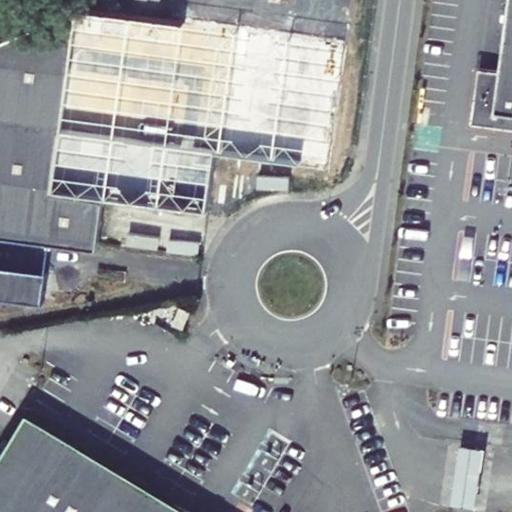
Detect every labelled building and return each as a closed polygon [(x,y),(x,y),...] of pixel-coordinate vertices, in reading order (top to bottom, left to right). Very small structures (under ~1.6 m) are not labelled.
[(187,0),(185,16),(79,2),(62,124),(0,115),(0,230),(103,245),(110,193),(213,207),(222,146),(331,161),(352,0),(187,0)] [(0,36),(0,115),(62,124),(79,2),(0,36)] [(511,33),(508,71),(485,68),(478,123),(511,127),(511,33)] [(49,298),(53,267),(0,260),(0,307),(1,307),(3,292),(49,298)] [(193,311),(183,307),(176,325),(186,328),(193,311)] [(0,460),(0,511),(202,511),(31,409),(0,460)] [(478,511),(489,431),(465,428),(454,511),(478,511)]
